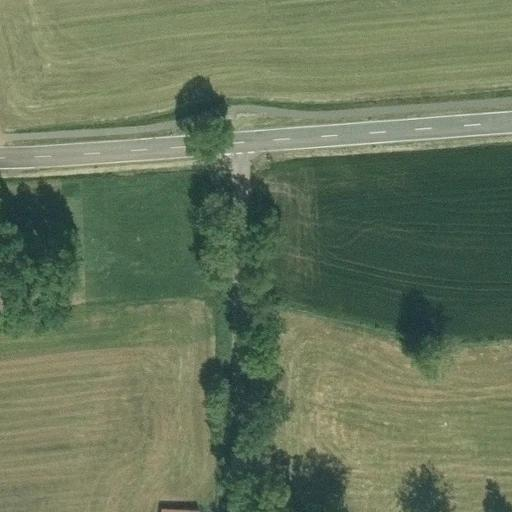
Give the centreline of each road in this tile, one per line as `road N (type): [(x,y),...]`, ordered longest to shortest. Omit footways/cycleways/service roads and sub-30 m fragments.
road 1 (residential): [(234,511),(240,141)]
road 2 (tertiary): [(511,122),(240,141)]
road 3 (tertiary): [(240,141),(0,160)]
